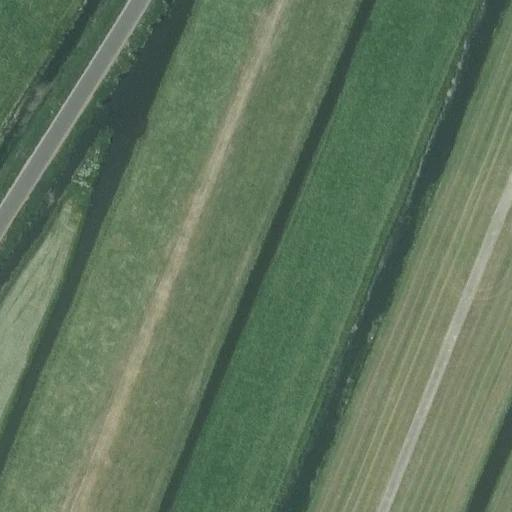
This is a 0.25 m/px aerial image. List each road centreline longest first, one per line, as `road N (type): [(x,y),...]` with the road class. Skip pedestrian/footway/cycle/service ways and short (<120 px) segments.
road 1 (track): [(382,511),(511,187)]
road 2 (unclassified): [(0,229),(146,0)]
